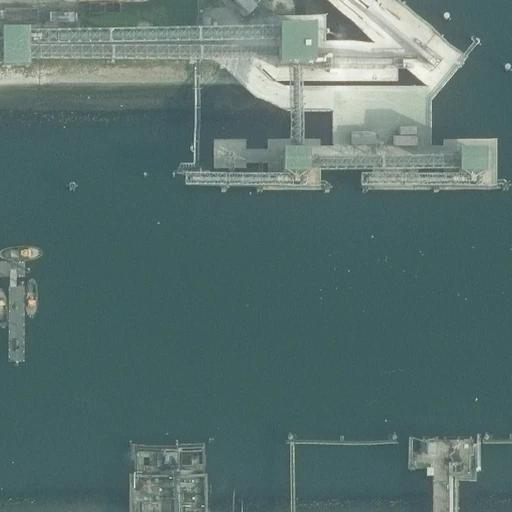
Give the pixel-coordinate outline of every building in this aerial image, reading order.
[(4,10),(4,24),(37,24),(37,11),(4,10)] [(49,14),(49,24),(76,24),(76,14),(49,14)] [(319,21),(281,22),(281,33),(282,53),(282,61),(304,60),(320,60),(320,50),(319,21)] [(3,56),(3,66),(32,66),(32,56),(32,36),(32,29),(3,29),(3,37),(3,56)] [(292,140),(292,166),(308,166),(321,166),(321,154),(321,140),(305,140),(292,140)] [(468,152),(468,166),(482,166),(497,165),(497,140),(468,140),(468,152)] [(134,511),(163,511),(164,496),(135,496),(134,511)]
